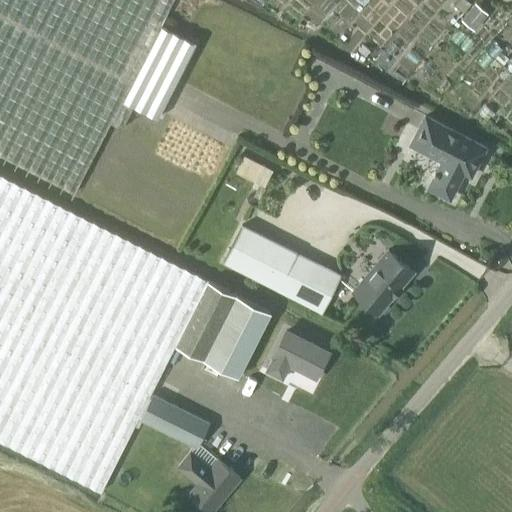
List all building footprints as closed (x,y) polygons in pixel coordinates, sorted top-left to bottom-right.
[(196,41),(160,22),(171,0),(0,0),(0,152),(73,190),(109,120),(121,126),(133,103),(157,115),(196,41)] [(489,11),(477,2),(463,19),(474,29),(489,11)] [(453,188),(455,186),(463,170),(470,174),(473,168),(471,167),(475,159),(477,160),(485,145),(424,113),(410,142),(411,143),(415,135),(437,147),(433,154),(442,159),(436,170),(434,169),(432,173),(434,173),(434,175),(433,178),(433,181),(433,184),(434,186),(436,189),(439,191),(442,192),(445,192),(448,191),(450,190),(453,188)] [(207,277),(0,172),(0,437),(102,489),(135,423),(139,425),(154,392),(151,390),(175,342),(207,277)] [(243,222),(223,260),(321,310),(341,273),(243,222)] [(413,268),(389,249),(354,292),(378,311),(413,268)] [(207,277),(175,342),(206,357),(239,293),(207,277)] [(239,293),(206,357),(238,373),(270,309),(239,293)] [(154,392),(143,417),(198,445),(210,420),(154,392)] [(190,449),(178,463),(199,479),(190,490),(212,508),(240,474),(218,456),(210,465),(190,449)]
